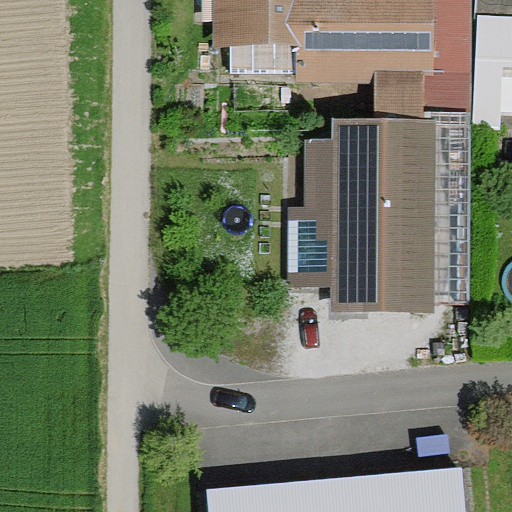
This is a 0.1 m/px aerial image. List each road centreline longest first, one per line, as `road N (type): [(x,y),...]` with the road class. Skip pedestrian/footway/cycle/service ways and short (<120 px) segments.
road 1 (residential): [(130,0),(123,408)]
road 2 (residential): [(511,381),(123,408)]
